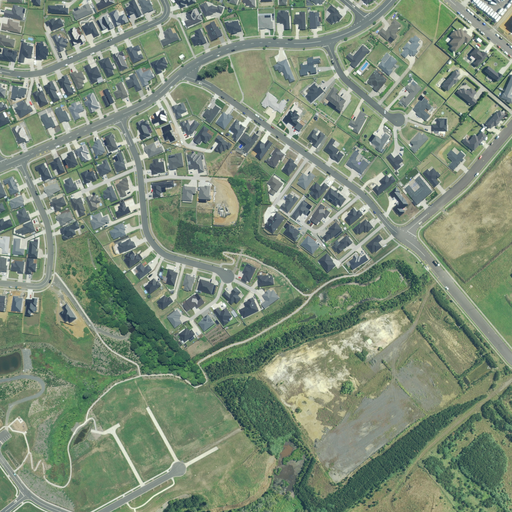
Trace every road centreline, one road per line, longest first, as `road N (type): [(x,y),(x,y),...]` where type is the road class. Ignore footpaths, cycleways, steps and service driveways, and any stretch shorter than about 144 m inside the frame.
road 1 (unclassified): [(400,235),(361,193),(182,72)]
road 2 (residential): [(119,115),(152,243),(227,276)]
road 3 (residential): [(163,0),(157,21),(60,64),(35,74),(0,71)]
road 4 (residential): [(0,283),(40,285),(49,268),(47,228),(19,159)]
road 5 (unclassified): [(511,361),(400,235)]
road 6 (unclassified): [(400,235),(462,183),(511,124)]
road 7 (tertiary): [(326,39),(251,43),(182,72)]
road 8 (track): [(511,380),(411,464)]
